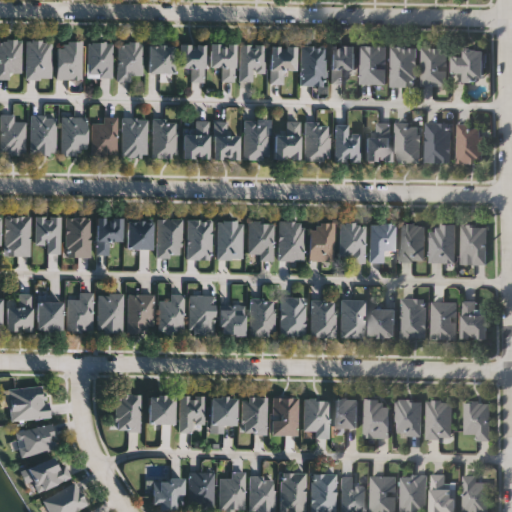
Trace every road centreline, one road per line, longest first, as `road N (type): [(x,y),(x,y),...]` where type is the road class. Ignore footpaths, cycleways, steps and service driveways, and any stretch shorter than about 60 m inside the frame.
road 1 (residential): [(511,369),(0,360)]
road 2 (residential): [(509,194),(0,182)]
road 3 (residential): [(0,7),(505,17)]
road 4 (residential): [(511,369),(504,0)]
road 5 (residential): [(129,511),(79,427),(78,359)]
